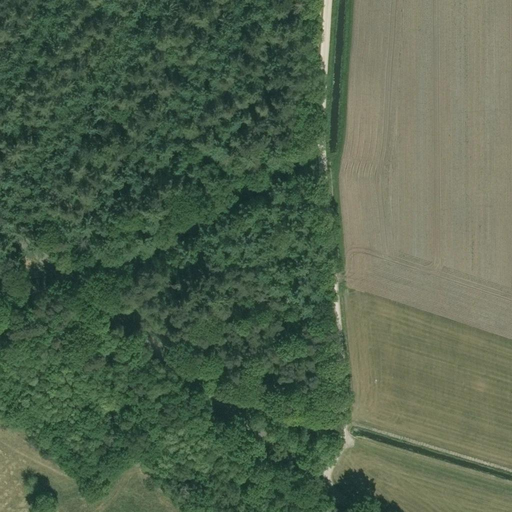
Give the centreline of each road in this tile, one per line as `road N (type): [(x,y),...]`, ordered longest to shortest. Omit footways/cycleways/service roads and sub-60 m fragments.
road 1 (unclassified): [(357,511),(0,222)]
road 2 (track): [(343,426),(321,146),(327,0)]
road 3 (track): [(231,412),(112,471),(59,486),(40,485),(0,455)]
